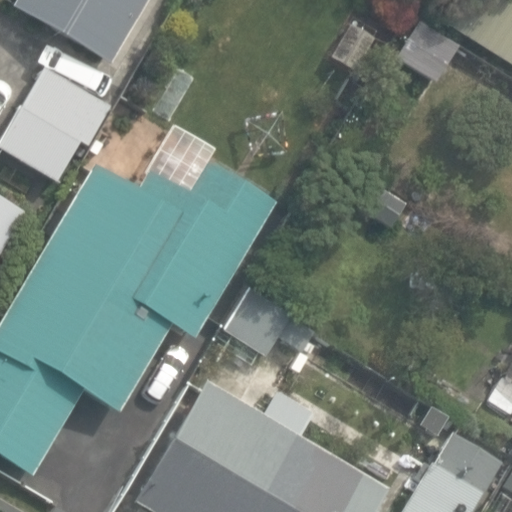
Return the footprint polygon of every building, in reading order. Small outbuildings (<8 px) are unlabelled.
[(6,0),(3,5),(100,62),(137,0),(6,0)] [(511,0),(450,0),(438,21),(511,67),(511,0)] [(394,45),(429,68),(448,38),(413,15),(394,45)] [(329,55),(355,71),(374,41),(347,25),(329,55)] [(0,136),(0,150),(55,181),(77,141),(85,146),(109,105),(43,68),(22,106),(18,104),(0,136)] [(0,461),(28,479),(80,393),(114,413),(165,328),(187,341),(269,205),(203,165),(184,197),(145,172),(132,192),(91,167),(0,317),(0,461)] [(0,248),(21,213),(0,200),(0,248)] [(218,332),(263,360),(274,341),(299,356),(313,333),(243,290),(218,332)] [(372,511),(384,491),(296,439),(309,417),(273,396),(260,417),(202,383),(129,506),(138,511),(372,511)] [(390,511),(460,511),(493,458),(445,429),(426,461),(423,459),(390,511)]
